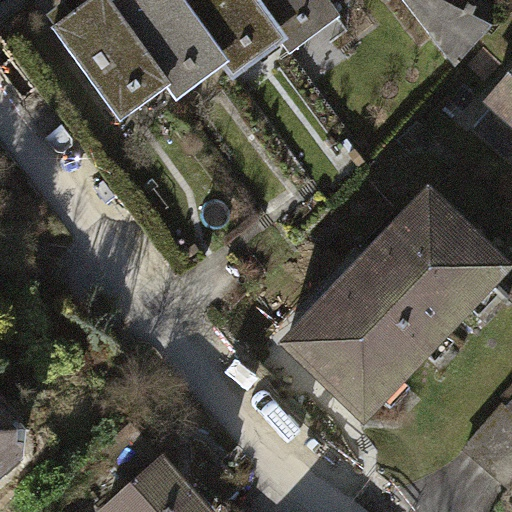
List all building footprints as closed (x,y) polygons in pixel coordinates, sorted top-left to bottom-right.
[(123,129),(168,96),(173,93),(113,11),(105,0),(104,0),(55,36),(123,129)] [(178,110),(229,73),(232,70),(181,0),(127,0),(113,11),(173,93),(168,96),(178,110)] [(289,45),(256,0),(181,0),(232,70),(229,73),(236,83),(283,50),(289,45)] [(324,0),(256,0),(289,45),(283,50),(292,62),(343,25),(324,0)] [(463,59),(487,36),(453,0),(433,0),(420,12),(463,59)] [(511,82),(482,118),(511,143),(511,82)] [(511,269),(434,200),(286,363),(369,437),(511,279),(511,269)] [(0,408),(0,477),(22,461),(24,436),(0,408)] [(210,511),(216,507),(160,447),(95,509),(97,511),(210,511)]
